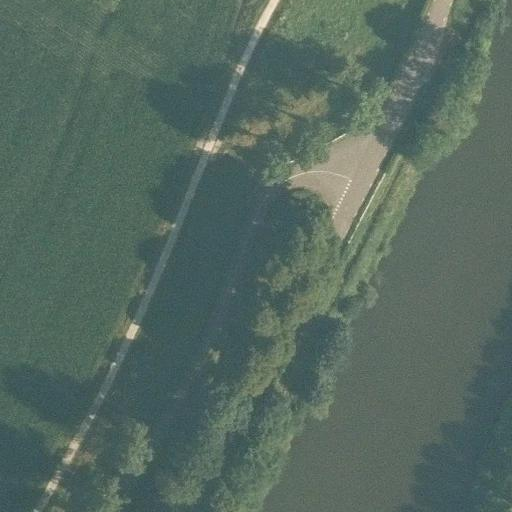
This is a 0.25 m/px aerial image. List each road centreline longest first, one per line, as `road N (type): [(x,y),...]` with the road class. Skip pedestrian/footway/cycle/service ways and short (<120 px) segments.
road 1 (unclassified): [(110,511),(210,336),(264,188),(299,173),(362,184)]
road 2 (tertiary): [(185,511),(362,184)]
road 3 (tertiary): [(362,184),(440,0)]
